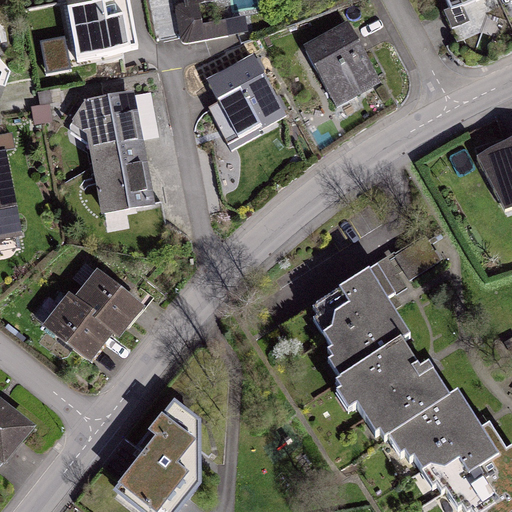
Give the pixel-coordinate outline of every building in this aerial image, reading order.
[(59,0),(73,66),(130,55),(123,21),(103,25),(98,2),(109,0),(59,0)] [(448,0),(453,10),(474,0),(448,0)] [(348,38),(314,57),(346,116),(381,96),(348,38)] [(255,67),(214,88),(239,136),(280,115),(255,67)] [(35,96),(39,127),(52,125),(50,108),(62,107),(60,93),(35,96)] [(139,96),(82,107),(104,225),(161,215),(139,96)] [(511,146),(479,161),(503,215),(511,211),(511,146)] [(0,240),(15,239),(3,155),(0,155),(0,240)] [(370,275),(316,308),(320,314),(314,317),(332,347),(327,351),(332,359),(327,362),(339,381),(329,388),(347,416),(358,408),(382,447),(391,441),(406,466),(414,462),(436,496),(447,490),(460,511),(511,511),(511,453),(500,461),(460,397),(451,402),(430,369),(422,374),(402,342),(409,337),(370,275)] [(69,298),(44,330),(91,366),(112,338),(119,343),(144,311),(97,276),(76,303),(69,298)] [(144,462),(115,496),(134,511),(183,511),(202,489),(201,425),(176,404),(134,454),(144,462)] [(0,407),(0,463),(5,468),(33,434),(0,407)]
